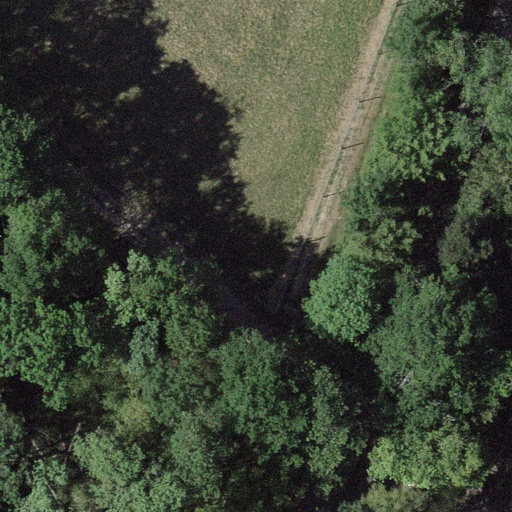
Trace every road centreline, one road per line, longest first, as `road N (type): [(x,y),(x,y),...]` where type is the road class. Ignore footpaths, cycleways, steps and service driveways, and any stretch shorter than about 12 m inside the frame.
road 1 (unclassified): [(310,511),(378,378),(511,20)]
road 2 (track): [(357,423),(0,99)]
road 3 (track): [(439,0),(300,370)]
